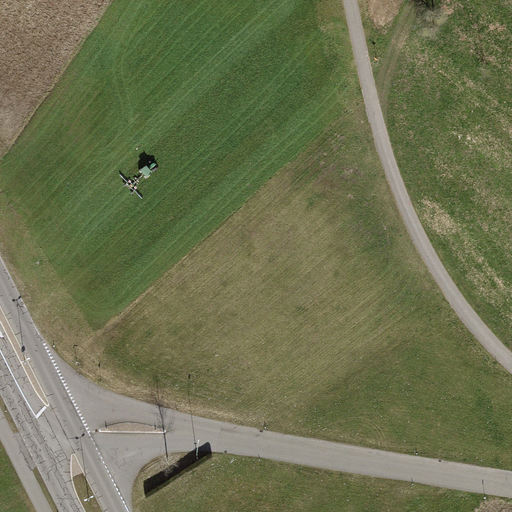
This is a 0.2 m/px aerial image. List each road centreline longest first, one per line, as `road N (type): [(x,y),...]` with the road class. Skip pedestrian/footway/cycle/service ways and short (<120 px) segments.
road 1 (residential): [(511,487),(161,428),(78,434)]
road 2 (track): [(511,363),(455,297),(415,228),(386,154),(350,0)]
road 3 (secondary): [(78,434),(0,281)]
